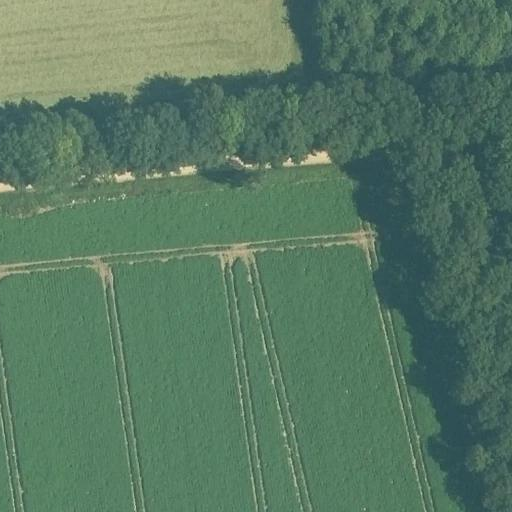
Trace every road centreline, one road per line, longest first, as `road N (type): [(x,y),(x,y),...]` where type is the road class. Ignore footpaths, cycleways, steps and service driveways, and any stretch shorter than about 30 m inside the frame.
road 1 (track): [(0,187),(511,136)]
road 2 (track): [(475,139),(511,292)]
